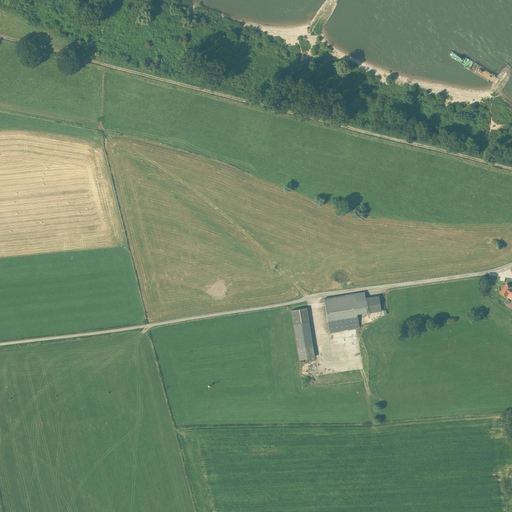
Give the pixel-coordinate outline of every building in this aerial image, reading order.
[(511,286),(507,283),(501,292),(506,296),(507,296),(511,299),(511,286)] [(363,291),(323,298),(329,332),(359,327),(357,314),(367,312),(365,299),(363,291)] [(365,299),(367,312),(380,310),(378,296),(373,297),(373,298),(365,299)] [(306,308),(291,310),(293,324),(308,321),(306,308)] [(308,321),(293,324),(299,359),(314,357),(308,321)]
